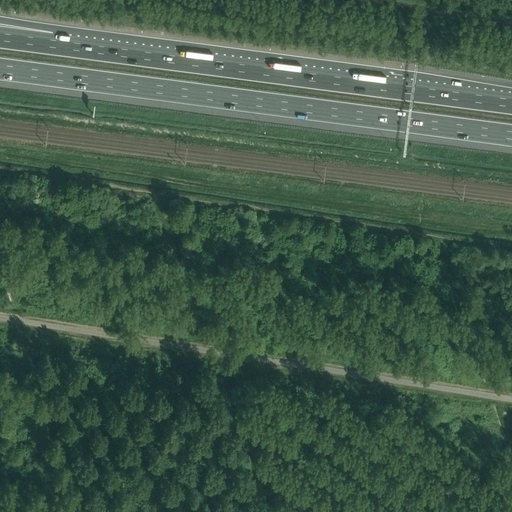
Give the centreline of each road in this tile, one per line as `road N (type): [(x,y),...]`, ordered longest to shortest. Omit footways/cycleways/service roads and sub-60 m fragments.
road 1 (track): [(511,256),(0,182)]
road 2 (motorway): [(0,69),(511,135)]
road 3 (motorway): [(511,103),(51,43)]
